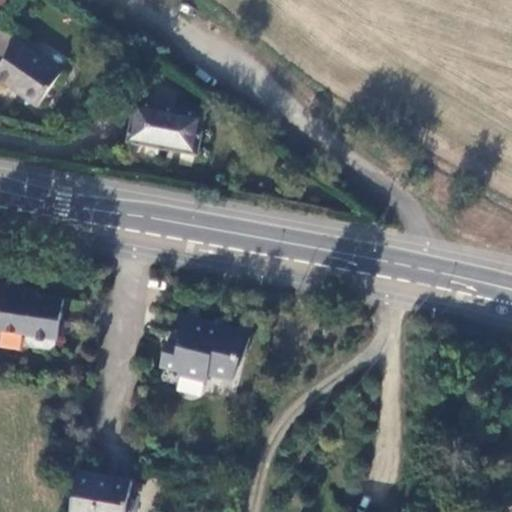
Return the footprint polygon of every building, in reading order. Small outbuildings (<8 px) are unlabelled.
[(58,70),(15,41),(0,63),(0,78),(17,90),(15,94),(34,107),(58,70)] [(198,112),(129,99),(123,140),(193,149),(198,112)] [(1,270),(0,276),(0,280),(20,284),(22,274),(1,270)] [(0,280),(0,325),(21,330),(20,336),(25,342),(45,345),(50,341),(51,335),(53,335),(58,296),(32,291),(32,286),(20,284),(0,280)] [(174,368),(173,372),(202,378),(204,371),(228,376),(233,351),(240,352),(245,328),(177,314),(173,332),(175,333),(173,344),(161,342),(156,365),(174,368)] [(123,511),(130,478),(77,468),(69,511),(123,511)]
